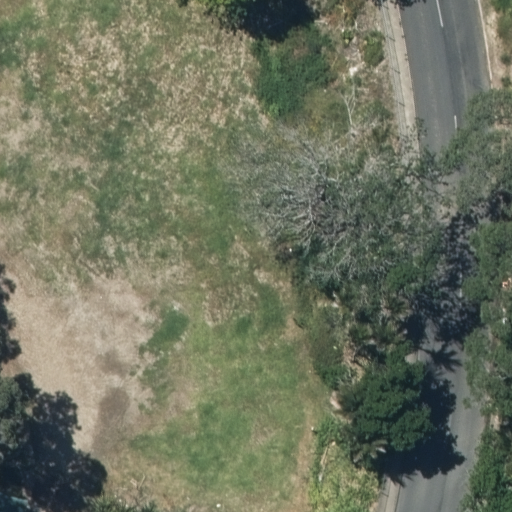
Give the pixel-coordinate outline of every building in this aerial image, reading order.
[(148,57),(118,65),(133,126),(164,118),(148,57)] [(35,73),(0,84),(0,144),(53,126),(35,73)] [(190,153),(86,178),(107,263),(211,237),(190,153)] [(0,255),(0,278),(4,296),(91,275),(77,220),(29,232),(33,248),(0,255)] [(212,284),(219,318),(287,305),(281,271),(212,284)] [(311,344),(210,351),(213,386),(314,379),(311,344)] [(312,435),(224,432),(223,468),(311,470),(312,435)] [(0,511),(23,511),(27,492),(0,486),(0,511)]
